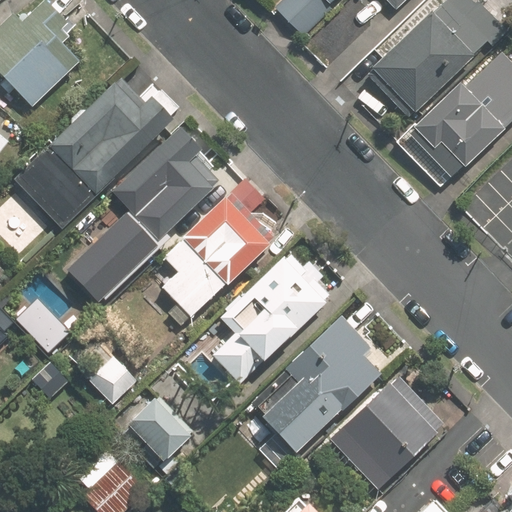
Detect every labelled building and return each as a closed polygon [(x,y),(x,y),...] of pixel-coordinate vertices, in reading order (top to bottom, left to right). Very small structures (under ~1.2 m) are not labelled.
[(0,68),(6,76),(0,81),(0,88),(7,96),(17,87),(35,107),(86,61),(64,37),(70,32),(65,26),(74,18),(57,0),(51,0),(33,17),(24,8),(0,30),(0,68)] [(280,0),(276,4),(304,35),(342,0),(280,0)] [(421,117),(511,31),(511,28),(485,0),(451,0),(377,70),(421,117)] [(413,0),(393,0),(404,10),(413,0)] [(511,126),(511,47),(511,46),(478,80),(473,74),(425,122),(421,119),(397,143),(447,192),(511,126)] [(0,207),(0,235),(17,253),(56,217),(65,227),(100,194),(116,179),(186,114),(161,88),(152,97),(131,74),(71,130),(55,145),(11,185),(17,192),(0,207)] [(0,154),(15,135),(4,126),(6,123),(0,118),(0,154)] [(163,238),(219,183),(195,159),(211,143),(189,120),(117,190),(163,238)] [(183,327),(232,282),(279,239),(254,212),(270,198),(251,179),(205,221),(189,236),(170,254),(184,269),(166,285),(180,301),(169,312),(183,327)] [(309,265),(296,250),(224,315),(239,332),(215,354),(242,383),(334,300),(328,294),(332,290),(323,280),(329,274),(315,259),(309,265)] [(95,320),(66,286),(27,318),(56,353),(95,320)] [(377,345),(347,313),(290,367),(301,378),(267,411),(303,450),(384,373),(366,354),(377,345)] [(145,377),(123,350),(91,376),(113,403),(145,377)] [(53,396),(72,379),(55,360),(36,377),(53,396)] [(452,426),(404,373),(335,435),(383,489),(452,426)] [(200,431),(166,391),(136,417),(170,457),(200,431)] [(107,443),(75,473),(112,511),(123,511),(149,487),(107,443)] [(511,511),(511,493),(507,497),(501,491),(480,511),(511,511)] [(0,511),(5,511),(11,508),(0,495),(0,511)] [(312,504),(304,495),(286,511),(329,511),(318,498),(312,504)] [(424,511),(456,511),(442,496),(424,511)]
